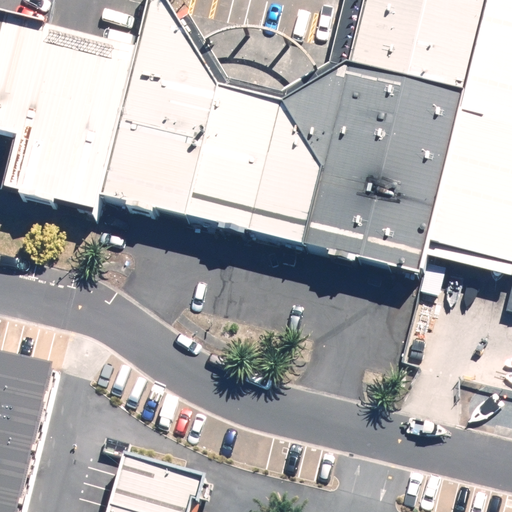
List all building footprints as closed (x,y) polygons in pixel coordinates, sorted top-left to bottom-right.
[(158,0),(145,59),(107,202),(426,286),(432,253),(497,0),(369,0),(350,70),(289,110),(228,96),(169,0),(158,0)] [(511,273),(511,0),(497,0),(432,253),(511,273)] [(145,59),(0,20),(0,132),(26,140),(11,194),(102,218),(107,202),(145,59)] [(25,511),(60,382),(3,367),(0,376),(0,511),(25,511)] [(197,511),(205,484),(130,465),(117,511),(197,511)]
